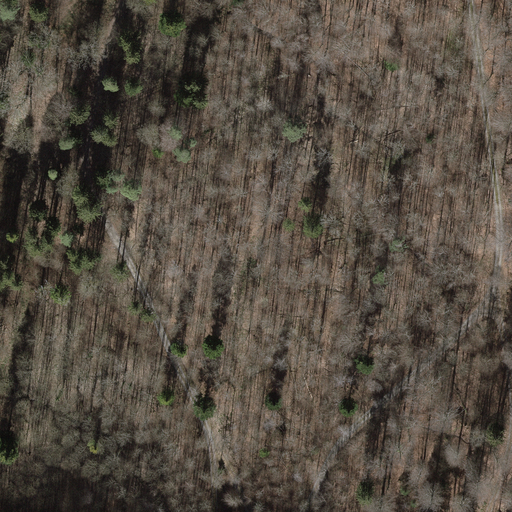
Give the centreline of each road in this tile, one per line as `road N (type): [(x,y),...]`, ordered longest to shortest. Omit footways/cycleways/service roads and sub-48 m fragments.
road 1 (track): [(303,511),(356,425),(494,298),(499,216),(470,0)]
road 2 (track): [(249,511),(86,168),(124,0)]
